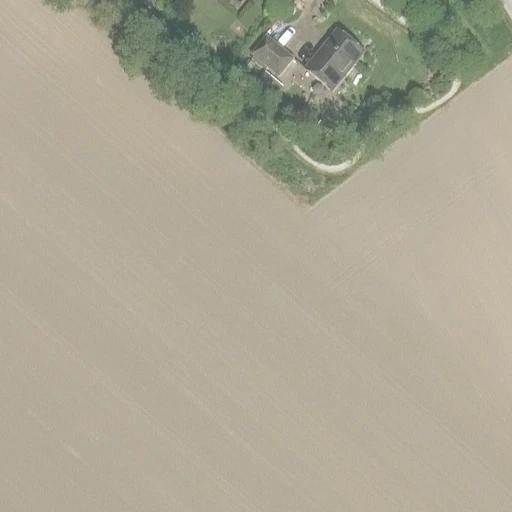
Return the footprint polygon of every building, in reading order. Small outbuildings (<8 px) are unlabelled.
[(165,0),(143,0),(143,1),(158,13),(167,2),(165,0)] [(333,94),(364,56),(337,33),(305,72),(333,94)] [(279,79),(293,61),(267,39),(252,57),(279,79)] [(248,62),(243,69),(249,74),(255,67),(248,62)] [(283,89),(266,74),(257,84),(275,99),(283,89)]
